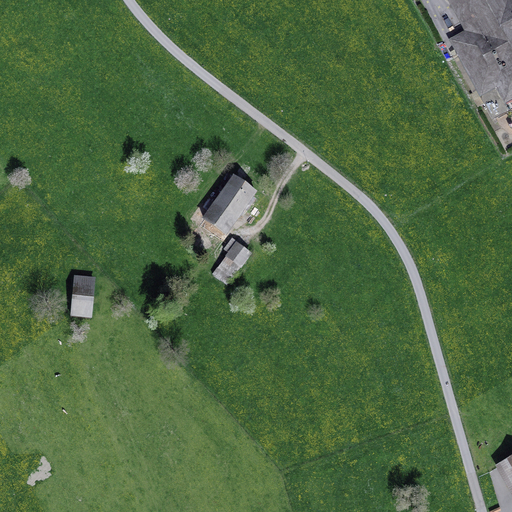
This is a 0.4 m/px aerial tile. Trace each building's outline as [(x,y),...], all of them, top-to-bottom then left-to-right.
[(511,0),(452,0),(466,23),(472,34),(455,43),(456,44),(461,42),(486,88),(481,90),(462,56),(454,60),(473,95),(471,96),(478,108),(484,104),(492,118),(499,114),(500,117),(507,113),(500,100),(506,96),(507,98),(511,94),(511,0)] [(481,90),(486,88),(461,42),(456,44),(462,56),(481,90)] [(217,204),(200,226),(221,241),(244,210),(247,212),(256,200),(253,198),(256,193),(235,178),(217,204)] [(191,219),(200,226),(217,204),(209,198),(202,208),(200,206),(191,219)] [(236,245),(231,241),(224,250),(229,254),(236,245)] [(213,275),(227,286),(250,255),(236,245),(229,254),(213,275)] [(75,277),(72,316),(90,318),(94,279),(75,277)] [(511,459),(500,467),(511,487),(511,459)]
